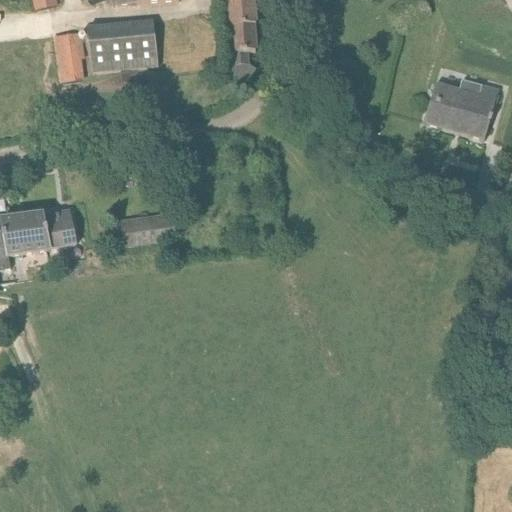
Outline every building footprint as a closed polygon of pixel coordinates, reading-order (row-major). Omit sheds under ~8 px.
[(54,0),(33,0),(36,12),(56,8),(54,0)] [(115,0),(117,9),(178,4),(178,0),(115,0)] [(232,82),(243,88),(254,71),(247,66),(246,55),(255,54),(253,28),(256,28),(253,0),(227,0),(234,69),(232,82)] [(412,0),(390,15),(402,33),(430,14),(420,0),(412,0)] [(87,31),(90,57),(92,77),(158,69),(153,23),(87,31)] [(54,39),(61,86),(81,84),(74,36),(54,39)] [(498,93),(481,88),(478,98),(448,89),(444,104),(431,101),(424,126),(441,131),(443,125),(468,132),(467,138),(484,143),(490,123),(491,123),(492,121),(492,118),(491,118),(493,112),(498,93)] [(116,168),(146,165),(144,151),(114,155),(116,168)] [(0,224),(0,262),(8,262),(7,259),(51,252),(75,248),(69,214),(54,217),(44,218),(13,222),(0,224)] [(111,252),(170,242),(166,217),(107,227),(111,252)]
